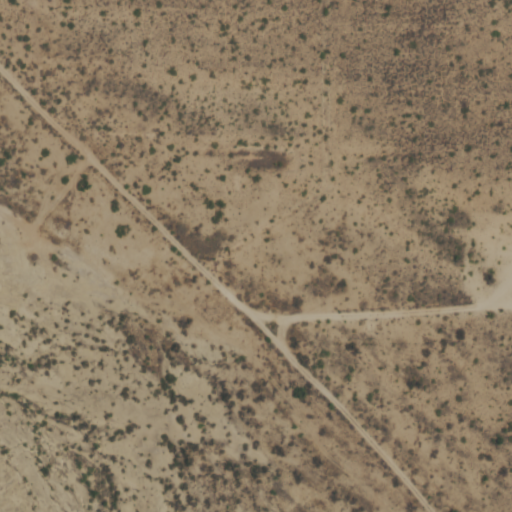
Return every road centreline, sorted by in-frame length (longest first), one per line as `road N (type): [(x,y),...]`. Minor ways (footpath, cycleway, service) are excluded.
road 1 (residential): [(432,511),(335,401),(0,67)]
road 2 (residential): [(256,321),(473,307)]
